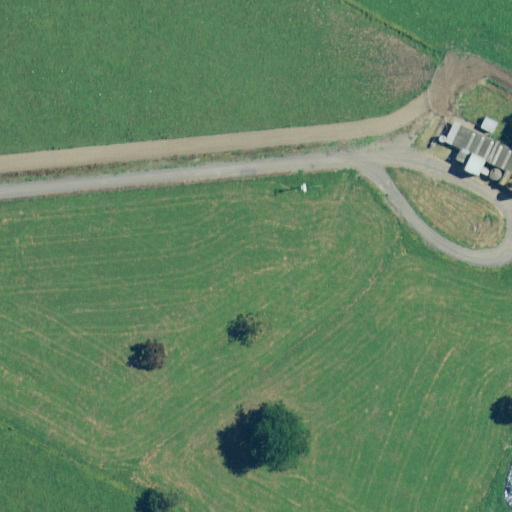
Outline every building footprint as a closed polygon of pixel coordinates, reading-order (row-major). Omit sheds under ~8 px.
[(497,123),(484,117),(480,128),(492,134),(497,123)] [(490,164),(501,169),(510,173),(511,173),(511,149),(453,123),(444,142),(459,149),(454,160),(464,164),(462,170),(476,177),(477,177),(479,173),(485,175),(487,171),(481,168),(484,161),(490,164)] [(487,171),(485,175),(483,180),(494,185),(501,169),(490,164),(487,171)] [(503,189),(510,173),(501,169),(494,185),(503,189)] [(511,173),(510,173),(503,189),(511,192),(511,173)]
